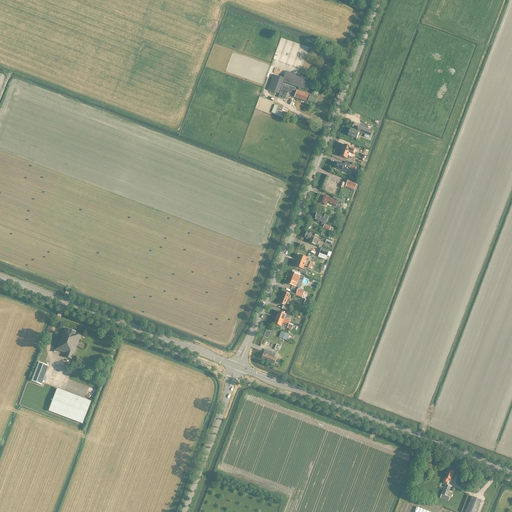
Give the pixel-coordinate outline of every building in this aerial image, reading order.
[(318,97),(310,95),(300,91),(301,88),(308,90),(312,80),(286,71),(283,78),(273,75),(267,90),(279,94),(283,81),(299,87),(298,90),(297,90),(294,97),(315,105),(318,97)] [(90,111),(91,108),(70,99),(67,106),(68,106),(67,108),(72,110),(73,109),(78,111),(79,107),(90,111)] [(275,105),(272,111),(272,112),(275,114),(285,118),(288,110),(275,105)] [(95,116),(95,121),(103,121),(104,113),(93,113),(93,116),(95,116)] [(362,131),(361,132),(371,136),(371,135),(372,135),(374,132),(358,127),(357,130),(350,128),(348,135),(357,138),(359,132),(360,132),(360,130),(362,131)] [(343,147),(342,150),(354,155),(356,149),(344,144),(344,145),(344,144),(343,145),(343,146),(343,147)] [(354,155),(342,150),(340,156),(347,158),(348,155),(349,155),(349,156),(352,157),(354,157),(355,155),(354,155)] [(345,171),(347,166),(337,162),(337,163),(336,164),(336,165),(336,166),(335,167),(339,169),(342,170),(345,171)] [(357,182),(348,179),(346,184),(355,187),(357,182)] [(329,182),(326,189),(337,193),(340,186),(337,185),(337,184),(333,182),(332,183),(329,182)] [(343,203),(344,200),(334,196),(333,199),(329,197),(324,195),(321,203),(326,205),(327,202),(336,205),(335,208),(340,210),(342,205),(341,204),(342,202),(343,203)] [(317,214),(315,219),(326,223),(329,216),(325,215),(325,216),(317,214)] [(305,237),(310,239),(309,242),(315,245),(318,237),(314,235),(307,232),(305,237)] [(300,255),(298,260),(311,266),(312,263),(309,261),(308,262),(306,261),(307,257),(300,255)] [(310,268),(311,266),(298,260),(295,266),(303,269),(304,266),(307,267),(306,267),(310,268)] [(296,287),(297,283),(301,275),(292,272),(288,283),(296,287)] [(302,297),(304,291),(298,289),(296,295),(302,297)] [(289,306),(291,302),(287,301),(290,294),(284,291),(280,303),(285,305),(289,306)] [(276,317),(288,322),(289,322),(290,320),(284,318),(286,314),(279,311),(276,317)] [(289,322),(288,322),(276,317),(274,323),(281,326),(283,323),(287,324),(288,325),(289,323),(289,322)] [(82,334),(76,332),(70,329),(70,330),(64,328),(56,350),(66,354),(65,357),(72,360),(82,334)] [(261,359),(275,364),(277,358),(275,357),(276,353),(265,349),(264,353),(261,359)] [(32,381),(41,385),(49,366),(39,362),(32,381)] [(275,376),(276,373),(263,368),(262,372),(275,376)] [(57,388),(49,411),(82,424),(91,401),(57,388)] [(452,492),(449,491),(451,486),(447,485),(448,482),(449,479),(451,480),(454,472),(448,469),(444,481),(443,485),(445,486),(442,494),(441,494),(440,498),(448,501),(450,497),(452,492)] [(476,511),(481,500),(472,496),(465,511),(476,511)]
